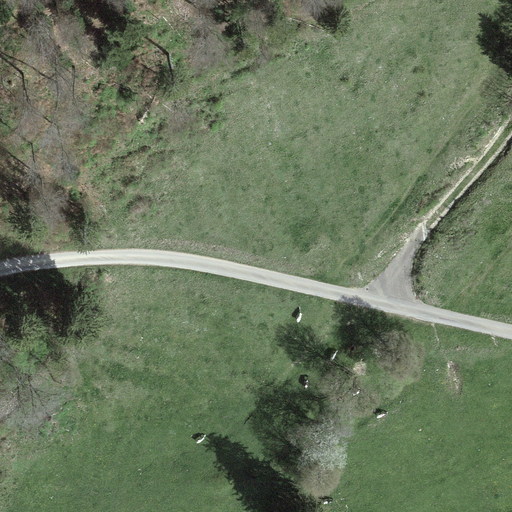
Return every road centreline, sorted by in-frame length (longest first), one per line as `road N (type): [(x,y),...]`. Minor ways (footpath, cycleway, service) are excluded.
road 1 (track): [(511,340),(231,268),(117,259),(0,268)]
road 2 (track): [(388,312),(398,267),(511,121)]
